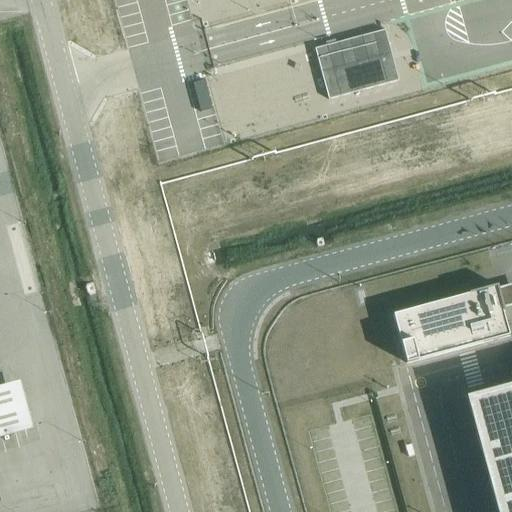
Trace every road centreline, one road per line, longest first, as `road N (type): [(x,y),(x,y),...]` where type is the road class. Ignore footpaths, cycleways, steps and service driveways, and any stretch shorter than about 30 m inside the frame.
road 1 (unclassified): [(40,0),(177,511)]
road 2 (unclassified): [(278,511),(232,344),(236,309),(247,295),(511,216)]
road 3 (unknown): [(9,264),(68,485)]
